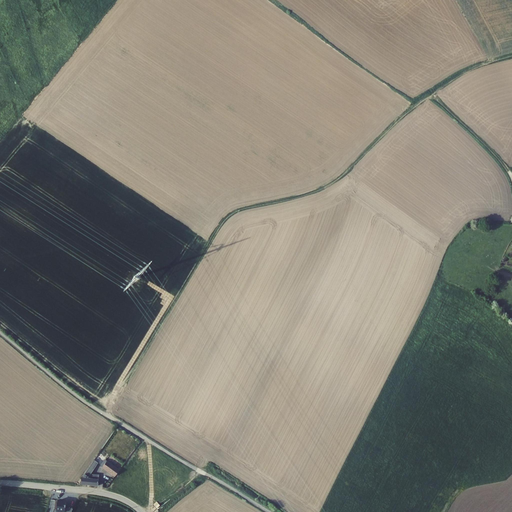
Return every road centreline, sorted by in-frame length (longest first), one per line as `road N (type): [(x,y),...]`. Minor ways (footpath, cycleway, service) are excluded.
road 1 (track): [(114,419),(177,294),(235,207),(333,187),(402,113),(430,95)]
road 2 (unclassified): [(140,511),(106,493),(0,482)]
